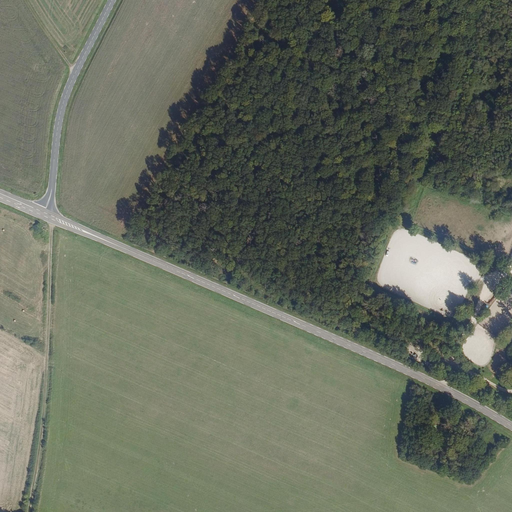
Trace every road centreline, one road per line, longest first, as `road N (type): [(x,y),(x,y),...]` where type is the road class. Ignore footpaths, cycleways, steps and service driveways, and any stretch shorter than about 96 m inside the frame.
road 1 (secondary): [(42,214),(426,380),(511,427)]
road 2 (track): [(50,217),(27,511)]
road 3 (secondary): [(42,214),(59,115),(110,0)]
